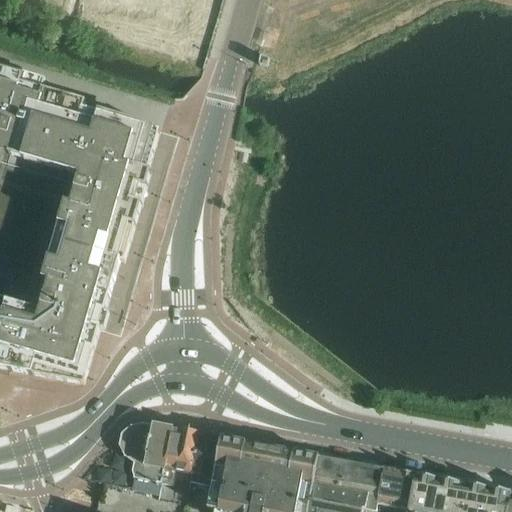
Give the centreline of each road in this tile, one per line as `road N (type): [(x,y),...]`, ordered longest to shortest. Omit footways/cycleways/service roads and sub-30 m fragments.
road 1 (tertiary): [(511,460),(283,414),(185,362)]
road 2 (unclassified): [(185,362),(182,238),(229,80)]
road 3 (tertiary): [(0,468),(69,444),(128,389),(185,362)]
